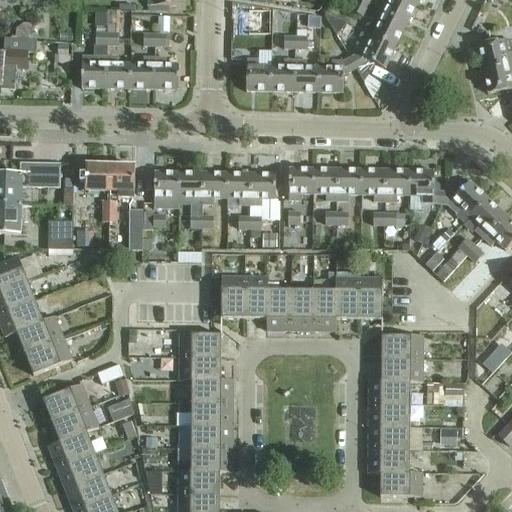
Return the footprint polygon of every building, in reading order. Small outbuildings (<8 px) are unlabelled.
[(180,0),(149,0),(149,8),(181,9),(180,0)] [(356,0),(356,3),(368,9),(372,0),(356,0)] [(383,4),(378,14),(407,28),(417,7),(403,0),(391,0),(388,7),(383,4)] [(368,9),(356,3),(350,13),(363,20),(368,9)] [(378,27),(373,38),(396,50),(407,28),(378,14),(373,24),(378,27)] [(248,18),(247,40),(269,40),(270,19),(248,18)] [(169,34),(170,20),(158,19),(158,34),(169,34)] [(356,57),(350,61),(356,71),(365,66),(367,63),(385,72),(396,50),(373,38),(364,33),(358,45),(361,47),(356,57)] [(95,49),(107,50),(107,36),(96,36),(95,49)] [(107,36),(107,50),(119,50),(119,36),(107,36)] [(143,50),(154,50),(155,37),(144,36),(143,50)] [(155,37),(154,50),(167,50),(167,37),(155,37)] [(284,39),(284,53),(296,53),(296,39),(284,39)] [(296,39),(296,53),(307,53),(307,39),(296,39)] [(1,92),(15,93),(17,71),(26,71),(28,55),(35,55),(36,43),(5,41),(4,56),(0,56),(0,88),(1,88),(1,92)] [(478,48),(483,72),(511,66),(511,54),(506,56),(503,43),(478,48)] [(58,47),(57,57),(67,57),(68,48),(58,47)] [(82,66),(82,91),(106,92),(107,60),(95,60),(82,60),(82,66)] [(107,60),(106,92),(130,92),(131,67),(118,67),(118,60),(107,60)] [(131,67),(130,92),(154,93),(155,61),(143,61),(143,67),(131,67)] [(155,61),(154,93),(179,93),(179,67),(166,67),(166,61),(155,61)] [(319,70),(319,96),(343,96),(344,76),(346,76),(356,71),(350,61),(344,64),(332,64),(332,70),(319,70)] [(246,95),(271,95),(271,69),(259,69),(259,63),(247,62),(246,95)] [(271,95),(295,96),(295,63),(284,63),(284,69),(271,69),(271,95)] [(295,96),(319,96),(319,70),(306,70),(307,63),(295,63),(295,96)] [(511,66),(483,72),(488,96),(511,91),(511,85),(510,78),(511,77),(511,66)] [(0,176),(0,206),(21,207),(22,190),(60,191),(60,167),(21,166),(20,177),(0,176)] [(86,194),(110,194),(111,168),(86,168),(86,194)] [(110,194),(110,204),(116,205),(119,202),(134,202),(135,169),(111,168),(110,194)] [(290,171),(289,204),(301,204),(301,197),(314,198),(314,172),(290,171)] [(314,172),(314,198),(326,198),(326,204),(338,204),(338,172),(314,172)] [(338,172),(338,204),(349,204),(349,198),(362,198),(362,172),(338,172)] [(362,172),(362,198),(374,198),(374,205),(385,205),(385,173),(362,172)] [(385,173),(385,205),(396,205),(396,199),(409,199),(409,173),(385,173)] [(409,173),(409,199),(421,199),(421,205),(433,206),(444,207),(446,195),(440,194),(434,193),(434,181),(434,173),(409,173)] [(179,201),(179,175),(155,175),(154,207),(154,211),(179,212),(179,208),(179,201)] [(179,175),(179,201),(179,208),(191,208),(190,218),(202,219),(203,219),(203,208),(203,176),(179,175)] [(214,202),(227,202),(227,176),(203,176),(203,208),(214,208),(214,202)] [(240,209),(251,209),(251,177),(227,176),(227,202),(240,203),(240,209)] [(251,177),(251,209),(262,209),(262,203),(275,203),(275,177),(251,177)] [(65,182),(65,190),(73,190),(73,182),(65,182)] [(446,195),(444,207),(448,208),(456,216),(461,211),(470,220),(488,201),(470,184),(458,197),(446,195)] [(488,201),(470,220),(479,229),(475,233),(483,241),(505,218),(488,201)] [(103,204),(103,216),(109,216),(109,213),(116,214),(116,205),(110,204),(103,204)] [(21,207),(0,206),(0,236),(21,237),(21,207)] [(75,232),(87,233),(87,209),(75,208),(75,232)] [(109,216),(103,216),(103,225),(116,225),(116,214),(109,213),(109,216)] [(129,254),(142,254),(142,213),(129,213),(129,254)] [(288,228),(300,228),(301,214),(288,214),(288,228)] [(325,228),(337,229),(337,216),(326,215),(325,228)] [(337,216),(337,229),(348,229),(349,216),(337,216)] [(373,230),(385,230),(385,216),(373,216),(373,230)] [(385,216),(385,230),(396,230),(396,216),(385,216)] [(153,231),(166,231),(166,218),(153,218),(153,231)] [(190,232),(202,232),(202,219),(190,218),(190,232)] [(511,224),(505,218),(483,241),(490,248),(491,249),(496,244),(505,253),(511,246),(511,224)] [(202,219),(202,232),(213,232),(213,219),(203,219),(202,219)] [(238,233),(250,233),(250,219),(238,219),(238,233)] [(250,219),(250,233),(261,233),(262,219),(250,219)] [(49,252),(73,253),(73,225),(49,224),(49,252)] [(421,227),(418,235),(426,239),(430,231),(421,227)] [(448,232),(441,239),(446,244),(453,237),(448,232)] [(77,248),(92,249),(92,235),(78,234),(77,248)] [(277,250),(277,236),(263,236),(263,250),(277,250)] [(441,239),(433,247),(438,253),(446,244),(441,239)] [(467,241),(458,251),(467,259),(476,249),(467,241)] [(476,249),(467,259),(469,261),(475,266),(479,262),(484,257),(483,256),(476,249)] [(179,253),(179,262),(202,261),(202,252),(179,253)] [(433,274),(445,262),(437,255),(426,268),(433,274)] [(0,267),(0,292),(27,282),(18,260),(0,267)] [(221,321),(244,322),(245,280),(222,280),(221,321)] [(244,322),(267,322),(268,322),(268,293),(269,281),(245,280),(244,322)] [(336,281),(336,293),(336,322),(337,322),(359,323),(360,282),(336,281)] [(0,292),(0,317),(35,304),(27,282),(0,292)] [(382,282),(360,282),(359,323),(382,323),(382,282)] [(267,334),(290,334),(290,293),(268,293),(268,322),(267,322),(267,334)] [(290,334),(314,334),(314,293),(290,293),(290,334)] [(314,293),(314,334),(336,335),(337,322),(336,322),(336,293),(314,293)] [(0,317),(0,325),(5,340),(55,320),(43,324),(35,304),(0,317)] [(17,336),(25,357),(63,341),(55,320),(5,340),(6,340),(17,336)] [(180,337),(180,360),(221,360),(221,338),(180,337)] [(382,339),(382,362),(423,362),(423,339),(382,339)] [(63,341),(25,357),(34,378),(72,363),(63,341)] [(500,367),(491,358),(482,367),(492,376),(500,367)] [(180,384),(192,384),(221,384),(221,383),(221,360),(180,360),(180,384)] [(382,362),(381,384),(381,385),(410,385),(410,386),(422,386),(423,362),(382,362)] [(121,367),(98,376),(102,387),(125,378),(121,367)] [(130,396),(126,382),(114,385),(118,399),(130,396)] [(192,384),(192,406),(233,406),(233,383),(221,383),(221,384),(192,384)] [(369,384),(369,407),(410,408),(410,386),(410,385),(381,385),(381,384),(369,384)] [(427,396),(438,396),(439,386),(427,386),(427,396)] [(462,400),(462,386),(446,386),(446,387),(439,387),(439,394),(445,394),(445,399),(462,400)] [(43,403),(51,424),(90,409),(81,388),(43,403)] [(133,417),(129,402),(108,410),(113,425),(133,417)] [(192,406),(192,429),(233,429),(233,406),(192,406)] [(369,407),(369,431),(410,431),(410,408),(369,407)] [(49,449),(49,450),(98,431),(90,409),(51,424),(60,445),(49,449)] [(510,450),(511,447),(511,422),(497,438),(510,450)] [(192,429),(191,452),(233,453),(233,429),(192,429)] [(49,450),(57,472),(96,457),(87,435),(98,431),(49,450)] [(369,431),(369,454),(410,454),(410,431),(369,431)] [(457,448),(457,432),(441,432),(440,448),(457,448)] [(154,451),(154,438),(143,438),(143,451),(154,451)] [(156,467),(156,451),(154,451),(143,451),(141,451),(143,467),(156,467)] [(191,452),(191,474),(191,475),(220,475),(220,476),(233,476),(233,453),(191,452)] [(369,477),(381,477),(381,476),(409,477),(410,476),(410,454),(369,454),(369,477)] [(57,472),(66,492),(104,477),(96,457),(57,472)] [(179,474),(179,498),(220,498),(220,476),(220,475),(191,475),(191,474),(179,474)] [(381,476),(381,477),(380,500),(421,500),(422,476),(410,476),(409,477),(381,476)] [(66,492),(73,511),(76,511),(112,498),(104,477),(66,492)] [(0,503),(8,501),(1,481),(0,481),(0,503)] [(151,484),(151,497),(161,497),(161,484),(151,484)] [(117,511),(112,498),(76,511),(117,511)] [(220,511),(220,498),(179,498),(178,511),(220,511)] [(0,503),(0,511),(12,511),(8,501),(0,503)]
